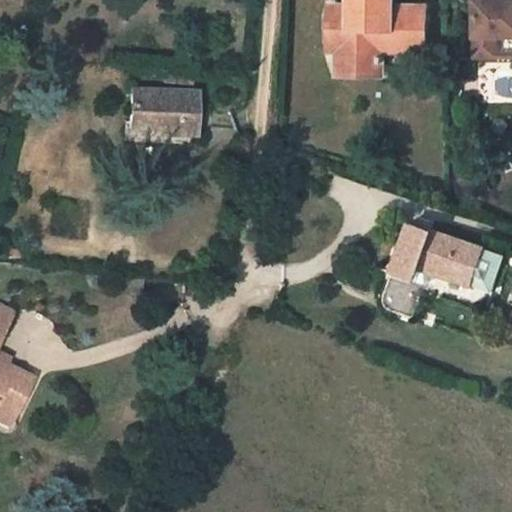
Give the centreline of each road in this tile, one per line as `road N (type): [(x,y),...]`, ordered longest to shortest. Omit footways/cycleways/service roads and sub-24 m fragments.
road 1 (unclassified): [(265,163),(250,210),(246,269),(273,278),(305,274),(369,218),(357,194)]
road 2 (track): [(122,511),(246,269)]
road 3 (unclassified): [(265,163),(271,0)]
